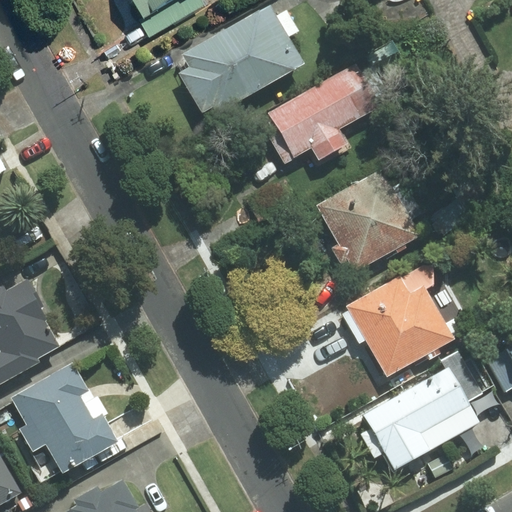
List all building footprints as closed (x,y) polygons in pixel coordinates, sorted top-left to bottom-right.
[(127,0),(144,29),(196,0),(127,0)] [(194,121),(204,115),(207,121),(296,74),(264,13),(175,61),(183,75),(172,81),(194,121)] [(302,157),(310,171),(339,155),(331,139),(374,114),(350,71),(260,120),(268,145),(285,167),(302,157)] [(401,183),(384,193),(375,177),(310,212),(346,279),(412,243),(403,227),(420,217),(401,183)] [(412,277),(341,313),(378,386),(449,351),(412,277)] [(0,389),(33,372),(31,367),(50,356),(25,314),(34,310),(22,285),(0,294),(0,389)] [(316,360),(345,342),(330,319),(301,337),(316,360)] [(511,344),(495,354),(498,360),(484,368),(500,396),(511,389),(511,344)] [(26,458),(34,454),(51,487),(112,454),(66,370),(6,403),(20,430),(13,434),(26,458)] [(442,373),(354,421),(386,478),(473,430),(442,373)] [(0,509),(17,500),(0,471),(0,509)] [(94,490),(66,505),(69,511),(68,511),(133,511),(119,485),(97,497),(94,490)]
